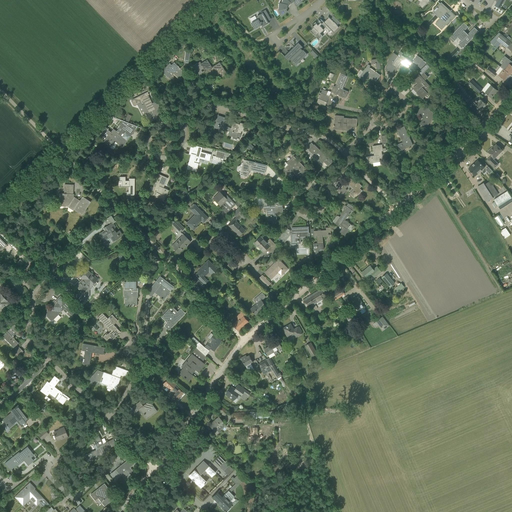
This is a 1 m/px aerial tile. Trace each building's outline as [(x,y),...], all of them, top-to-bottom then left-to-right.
[(302,2),(300,0),(282,0),(282,1),(281,4),(282,4),(282,9),(278,10),(281,16),(281,17),(288,11),(287,11),(286,9),(286,8),(288,9),(288,5),(289,5),(290,2),(291,3),(294,1),(296,6),(296,7),(303,2),(302,2)] [(435,24),(441,30),(455,16),(450,11),(449,13),(447,11),(447,10),(441,4),(437,8),(437,9),(436,8),(434,10),(435,11),(436,10),(442,16),(435,24)] [(271,19),(265,10),(261,12),(261,13),(259,15),(257,16),(258,19),(251,23),(254,29),(260,26),(261,25),(262,27),(269,23),(268,21),(271,19)] [(339,27),(329,17),(324,22),(323,21),(321,22),(319,20),(316,23),(315,22),(312,25),(314,27),(310,31),(319,40),(323,36),(319,33),(327,26),(333,32),(339,27)] [(460,42),(464,46),(466,45),(467,44),(472,39),(471,38),(474,36),(479,32),(478,31),(474,28),(468,34),(464,31),(468,27),(464,23),(463,22),(450,37),(454,41),(459,36),(462,40),(460,42)] [(506,47),(511,42),(499,32),(490,42),(496,47),(500,42),(506,47)] [(306,53),(303,50),(302,50),(301,49),(303,47),(298,43),(284,57),(288,61),(290,59),(291,61),(294,64),(295,64),(299,60),(298,59),(299,59),(297,58),(300,56),(302,58),(306,54),(306,53)] [(312,50),(310,53),(315,58),(318,56),(312,50)] [(385,68),(386,68),(385,70),(394,76),(396,73),(394,72),(400,63),(408,69),(413,63),(402,55),(400,58),(394,53),(387,62),(389,63),(385,68)] [(413,61),(419,65),(423,59),(417,55),(413,61)] [(511,65),(509,63),(511,61),(507,58),(500,67),(503,68),(498,75),(505,80),(509,74),(510,74),(511,71),(511,65)] [(203,67),(209,78),(218,72),(221,78),(227,74),(219,62),(212,67),(207,59),(201,63),(200,62),(193,66),(196,71),(203,67)] [(371,60),(371,64),(375,63),(375,64),(376,64),(377,69),(377,70),(380,70),(380,66),(379,59),(371,60)] [(166,76),(171,71),(178,79),(184,73),(174,62),(171,65),(169,63),(161,71),(166,76)] [(477,62),(474,65),(483,72),(485,69),(477,62)] [(421,75),(425,80),(428,77),(425,73),(431,67),(427,63),(418,72),(421,75)] [(359,77),(360,78),(364,81),(368,76),(376,82),(380,75),(367,66),(365,68),(359,77)] [(486,70),(494,77),(497,73),(489,67),(486,70)] [(333,85),(331,91),(331,92),(345,98),(348,91),(343,89),(348,76),(341,73),(335,86),(333,85)] [(417,93),(422,98),(427,93),(427,92),(431,88),(419,75),(412,81),(415,83),(416,82),(418,84),(413,88),(417,93)] [(469,83),(479,93),(482,89),(472,80),(469,83)] [(484,92),(487,95),(491,98),(497,90),(490,85),(484,92)] [(458,96),(465,104),(469,100),(462,93),(462,92),(458,88),(454,92),(458,96)] [(323,89),(318,98),(327,102),(329,96),(326,95),(328,91),(323,89)] [(132,100),(131,101),(133,105),(135,106),(137,105),(139,108),(142,106),(146,113),(149,120),(148,120),(149,120),(156,117),(153,111),(160,108),(157,102),(152,104),(148,95),(145,97),(144,94),(134,98),(134,99),(132,100)] [(471,104),(475,108),(476,107),(480,111),(486,104),(480,99),(478,102),(475,100),(471,104)] [(433,114),(433,113),(423,105),(416,113),(423,119),(420,124),(425,128),(435,116),(433,114)] [(342,130),(351,131),(352,127),(356,127),(357,119),(352,118),(352,119),(344,118),(344,116),(335,115),(334,125),(333,125),(333,126),(334,126),(334,128),(342,129),(342,130)] [(242,131),(245,124),(240,123),(239,124),(233,122),(230,128),(225,127),(227,120),(224,119),(224,118),(221,116),(219,121),(217,120),(215,124),(218,125),(217,125),(219,126),(219,125),(221,126),(220,129),(225,131),(226,130),(229,131),(228,135),(236,138),(237,133),(240,134),(241,131),(242,131)] [(122,147),(134,131),(123,122),(119,127),(123,130),(122,132),(120,130),(118,134),(116,132),(113,130),(111,132),(108,130),(106,133),(109,135),(104,142),(111,146),(115,141),(122,147)] [(397,145),(399,149),(400,151),(410,146),(412,145),(404,126),(397,129),(403,142),(397,145)] [(318,149),(318,148),(314,144),(314,145),(311,142),(307,147),(309,149),(309,150),(312,154),(313,153),(315,155),(313,157),(318,161),(319,160),(322,163),(324,161),(328,165),(332,161),(325,154),(326,154),(324,152),(323,153),(322,151),(321,152),(318,149)] [(381,151),(386,150),(386,148),(382,148),(382,144),(373,146),(374,155),(366,157),(367,164),(380,162),(380,158),(385,157),(384,154),(382,154),(381,151)] [(494,158),(502,151),(500,149),(500,147),(499,146),(498,146),(496,144),(491,149),(490,148),(487,151),(492,155),(491,157),(490,156),(487,160),(495,168),(499,164),(493,159),(494,158)] [(187,168),(196,170),(200,158),(209,161),(211,154),(191,149),(190,155),(191,155),(190,162),(188,162),(187,168)] [(215,157),(223,159),(224,153),(217,151),(215,157)] [(287,175),(292,171),(299,178),(307,169),(294,156),(286,163),(288,165),(283,170),(287,175)] [(241,162),(241,164),(240,164),(240,165),(239,165),(238,166),(237,170),(238,171),(240,172),(240,175),(247,176),(249,170),(264,174),(266,165),(243,160),(243,162),(241,162)] [(468,169),(475,176),(484,167),(478,160),(468,169)] [(155,178),(153,182),(156,184),(154,188),(157,189),(156,192),(166,196),(167,195),(169,190),(163,188),(168,178),(157,173),(155,178)] [(127,195),(134,195),(134,178),(129,178),(129,181),(125,181),(125,177),(120,177),(119,181),(121,181),(121,187),(129,187),(129,192),(127,192),(127,195)] [(350,193),(354,198),(362,190),(360,188),(362,186),(352,177),(347,182),(354,189),(350,193)] [(477,186),(487,201),(499,194),(490,181),(485,184),(484,182),(477,186)] [(59,199),(58,205),(68,206),(68,205),(74,209),(74,210),(82,214),(90,202),(82,197),(79,201),(73,197),(73,194),(73,185),(65,185),(64,194),(59,193),(59,199)] [(338,191),(342,195),(347,190),(343,186),(338,191)] [(494,199),(500,209),(511,201),(511,198),(507,191),(494,199)] [(227,200),(227,199),(220,192),(214,198),(221,205),(223,202),(228,207),(230,209),(235,204),(238,207),(240,204),(237,201),(235,203),(231,200),(229,202),(227,200)] [(264,205),(264,208),(266,208),(267,220),(271,220),(272,223),(277,223),(276,216),(274,217),(273,213),(283,212),(282,201),(276,202),(276,201),(273,201),(273,205),(267,206),(267,205),(264,205)] [(204,214),(195,204),(189,209),(195,214),(186,222),(193,230),(196,226),(195,225),(201,220),(203,222),(207,218),(204,214)] [(345,220),(352,210),(345,205),(344,206),(343,207),(343,209),(345,210),(339,217),(338,216),(337,216),(333,222),(342,228),(340,232),(345,235),(349,230),(347,229),(350,224),(345,220)] [(228,225),(239,236),(245,230),(236,220),(240,216),(244,219),(248,215),(239,207),(232,213),(236,217),(234,219),(228,225)] [(494,218),(499,226),(504,223),(499,215),(494,218)] [(111,216),(104,220),(107,226),(104,228),(105,230),(100,234),(104,241),(109,237),(112,242),(119,237),(114,228),(115,227),(113,223),(115,222),(111,216)] [(184,228),(175,218),(170,222),(180,232),(184,228)] [(291,233),(291,238),(291,244),(301,243),(301,237),(305,236),(305,238),(310,238),(310,233),(309,233),(308,227),(292,227),(292,233),(291,233)] [(317,243),(313,244),(314,256),(318,255),(318,249),(323,249),(323,237),(331,236),(330,227),(326,228),(326,230),(314,231),(314,238),(316,238),(317,243)] [(499,231),(503,238),(510,235),(506,228),(499,231)] [(283,233),(278,238),(282,246),(289,237),(289,236),(283,231),(283,233)] [(171,246),(172,247),(178,253),(186,245),(187,245),(190,242),(183,234),(175,243),(171,246)] [(261,249),(263,252),(268,247),(271,251),(277,245),(270,238),(267,241),(261,236),(254,243),(257,247),(259,246),(261,248),(261,249)] [(265,273),(271,279),(281,269),(284,272),(288,269),(278,259),(265,273)] [(195,275),(204,284),(208,281),(203,276),(204,275),(205,276),(209,272),(211,274),(216,269),(208,261),(199,270),(200,271),(195,275)] [(361,272),(364,275),(364,276),(366,279),(372,275),(375,278),(382,271),(377,266),(373,269),(370,265),(361,272)] [(79,292),(75,296),(83,304),(87,300),(89,297),(89,290),(91,288),(91,287),(92,285),(94,287),(97,283),(96,282),(98,280),(92,274),(91,274),(87,270),(87,271),(86,271),(84,273),(84,274),(81,277),(83,279),(76,286),(81,291),(80,292),(79,292)] [(381,277),(390,287),(395,283),(387,273),(381,277)] [(259,278),(267,287),(270,283),(262,275),(259,278)] [(125,296),(125,300),(127,300),(127,305),(133,305),(133,306),(134,306),(134,305),(136,305),(136,298),(138,298),(138,288),(136,288),(136,281),(130,281),(127,281),(126,279),(123,282),(123,288),(124,288),(124,296),(125,296)] [(156,281),(150,289),(155,292),(156,290),(159,292),(157,295),(164,300),(174,287),(164,280),(163,282),(159,279),(157,282),(156,281)] [(401,283),(395,288),(398,292),(404,287),(401,283)] [(100,293),(103,297),(110,290),(107,287),(106,288),(105,287),(101,291),(102,291),(100,293)] [(303,300),(306,304),(308,308),(327,296),(322,288),(315,292),(303,300)] [(331,294),(335,300),(345,294),(341,288),(331,294)] [(256,303),(250,309),(253,312),(256,316),(267,306),(264,303),(262,300),(266,297),(262,292),(258,296),(261,300),(256,303)] [(72,316),(76,312),(60,296),(55,301),(56,303),(54,305),(54,304),(50,307),(50,309),(47,309),(46,316),(51,317),(56,322),(61,317),(58,315),(64,309),(72,316)] [(359,311),(360,314),(362,314),(365,312),(366,310),(364,308),(365,307),(358,296),(351,300),(358,311),(359,311)] [(165,327),(168,330),(184,313),(180,308),(174,315),(168,309),(161,317),(165,321),(166,320),(168,323),(165,327)] [(233,324),(239,331),(249,322),(241,312),(236,316),(239,319),(233,324)] [(113,325),(118,321),(112,314),(107,318),(102,313),(98,317),(111,331),(107,334),(106,333),(102,337),(106,341),(109,338),(112,340),(120,332),(113,325)] [(376,321),(383,330),(389,325),(382,316),(376,321)] [(302,331),(299,326),(298,327),(294,329),(291,324),(283,328),(285,332),(288,337),(294,334),(295,337),(302,334),(301,332),(302,331)] [(16,350),(14,351),(18,356),(23,351),(16,345),(18,343),(13,338),(13,337),(11,336),(18,329),(14,325),(2,336),(16,350)] [(165,341),(168,343),(173,337),(172,337),(177,330),(174,329),(165,341)] [(205,346),(209,350),(210,348),(214,351),(221,341),(215,336),(213,335),(210,339),(212,340),(210,343),(208,342),(205,346)] [(195,346),(201,352),(204,347),(193,336),(189,340),(195,345),(195,346)] [(270,366),(272,369),(277,378),(281,375),(280,373),(278,374),(274,364),(270,357),(278,352),(276,350),(281,347),(277,340),(271,344),(271,345),(264,349),(269,358),(266,359),(270,366)] [(305,345),(311,356),(317,353),(311,342),(305,345)] [(81,350),(85,351),(84,359),(83,359),(82,364),(89,365),(91,356),(90,356),(91,352),(103,355),(104,348),(83,343),(81,350)] [(183,368),(179,373),(185,378),(188,381),(193,376),(189,373),(194,368),(198,372),(204,364),(200,361),(191,354),(185,361),(187,363),(183,368)] [(253,362),(249,355),(247,357),(246,355),(240,358),(242,363),(241,363),(243,367),(245,365),(246,365),(246,366),(249,372),(254,369),(251,363),(253,362)] [(272,369),(270,366),(266,359),(260,363),(259,364),(260,365),(259,366),(264,374),(268,371),(270,370),(272,369)] [(151,369),(156,374),(159,370),(154,365),(151,369)] [(107,388),(115,391),(120,378),(119,378),(120,375),(126,377),(128,371),(115,366),(112,375),(104,372),(103,373),(97,370),(89,380),(94,384),(97,381),(100,382),(102,381),(108,383),(107,388)] [(66,396),(54,387),(59,380),(54,376),(49,383),(47,382),(40,391),(42,392),(47,396),(47,395),(49,393),(55,397),(54,399),(55,399),(56,398),(59,400),(58,401),(61,403),(66,396)] [(163,384),(170,391),(168,394),(171,397),(172,396),(173,397),(172,398),(176,401),(183,393),(175,386),(176,385),(168,378),(163,384)] [(227,391),(225,394),(229,397),(228,398),(233,401),(237,394),(243,398),(245,398),(247,395),(248,396),(250,393),(239,386),(238,384),(235,389),(231,386),(229,389),(228,389),(227,391)] [(144,414),(143,414),(146,419),(156,411),(149,401),(145,404),(146,404),(143,407),(139,402),(128,410),(132,415),(140,409),(144,414)] [(3,420),(6,424),(6,425),(7,425),(9,428),(14,424),(12,423),(17,419),(20,423),(28,417),(18,405),(11,411),(12,412),(3,420)] [(209,425),(212,429),(217,434),(221,430),(220,430),(225,425),(218,417),(209,425)] [(56,435),(54,435),(55,440),(56,439),(56,440),(63,438),(64,438),(68,436),(64,427),(58,429),(58,430),(55,432),(56,435)] [(257,427),(248,427),(248,437),(257,437),(257,427)] [(44,429),(37,435),(42,440),(49,434),(44,429)] [(112,450),(110,447),(116,445),(113,439),(107,442),(103,444),(101,441),(98,436),(92,439),(94,441),(93,441),(94,444),(93,445),(95,449),(85,455),(84,455),(88,461),(95,458),(95,459),(104,455),(103,454),(112,450)] [(18,453),(18,452),(4,463),(10,470),(16,466),(24,460),(28,465),(33,462),(27,455),(31,451),(27,447),(19,454),(18,453)] [(126,477),(127,478),(127,477),(130,480),(136,475),(130,467),(134,464),(130,458),(115,470),(120,476),(124,472),(127,476),(126,477)] [(224,460),(218,465),(224,471),(225,469),(229,466),(224,460)] [(203,461),(188,476),(192,479),(191,480),(192,480),(193,481),(200,488),(206,482),(199,475),(205,470),(211,476),(215,473),(203,461)] [(215,494),(212,497),(222,508),(221,508),(225,511),(226,511),(225,511),(229,507),(233,503),(230,501),(234,496),(230,492),(243,479),(238,474),(234,478),(232,480),(235,483),(222,496),(218,492),(215,494)] [(30,483),(16,495),(14,497),(23,506),(30,499),(36,505),(43,499),(34,489),(35,488),(30,483)] [(103,500),(100,503),(101,503),(102,503),(104,506),(110,501),(106,495),(110,492),(104,484),(90,495),(95,500),(100,496),(103,500)] [(117,485),(114,487),(120,495),(123,493),(117,485)]
